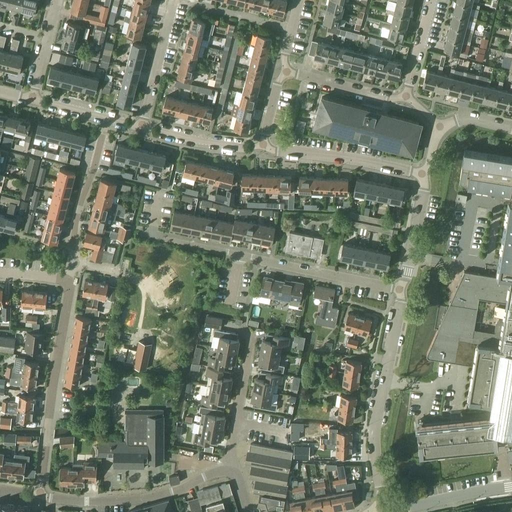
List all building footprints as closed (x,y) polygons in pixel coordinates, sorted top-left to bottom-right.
[(22,0),(8,0),(7,6),(20,9),(22,0)] [(22,0),(20,9),(34,13),(37,0),(22,0)] [(88,2),(81,0),(72,0),(69,17),(104,26),(105,19),(85,14),(88,2)] [(146,13),(149,2),(142,0),(134,0),(132,10),(146,13)] [(262,0),(249,0),(248,6),(260,9),(262,0)] [(262,0),(260,9),(271,12),(274,0),(262,0)] [(287,1),(283,0),(274,0),(271,12),(283,15),(287,1)] [(345,1),(341,0),(328,0),(326,9),(342,13),(345,1)] [(397,0),(396,0),(388,0),(389,0),(397,2),(394,10),(394,12),(409,16),(412,4),(397,0)] [(456,0),(456,1),(471,5),(471,7),(479,9),(480,5),(471,3),(472,0),(456,0)] [(468,17),(468,19),(475,21),(476,17),(469,15),(471,7),(471,5),(456,1),(453,13),(468,17)] [(118,6),(112,5),(109,17),(115,18),(118,6)] [(360,5),(357,17),(362,18),(365,6),(360,5)] [(393,14),(391,22),(391,24),(406,28),(409,16),(394,12),(394,10),(387,8),(386,12),(393,14)] [(339,25),(342,13),(326,9),(323,21),(339,25)] [(146,13),(132,10),(129,22),(143,25),(146,13)] [(465,29),(464,31),(472,33),(473,29),(465,27),(468,19),(468,17),(453,13),(450,25),(465,29)] [(403,41),(406,28),(391,24),(391,22),(367,16),(366,20),(379,23),(378,26),(390,29),(388,37),(403,41)] [(189,29),(210,35),(213,23),(192,17),(189,29)] [(64,34),(83,39),(85,27),(81,26),(67,22),(64,34)] [(140,37),(143,25),(129,22),(126,34),(129,34),(134,36),(140,37)] [(97,31),(95,40),(103,42),(107,26),(96,24),(94,30),(97,31)] [(462,41),(462,43),(469,45),(470,41),(462,39),(464,31),(465,29),(450,25),(447,37),(462,41)] [(209,40),(210,35),(189,29),(186,41),(200,45),(202,38),(209,40)] [(80,51),(83,39),(64,34),(61,46),(75,50),(75,49),(80,51)] [(257,34),(254,46),(268,50),(271,38),(257,34)] [(10,53),(9,53),(2,51),(6,37),(0,35),(0,67),(6,69),(10,53)] [(462,41),(447,37),(444,49),(459,53),(458,55),(466,57),(467,53),(460,51),(462,43),(462,41)] [(10,53),(6,69),(19,72),(23,57),(15,55),(19,40),(13,39),(9,53),(10,53)] [(312,40),(308,54),(314,56),(314,58),(326,61),(330,45),(312,40)] [(200,45),(186,41),(183,53),(197,57),(200,45)] [(114,44),(106,42),(104,48),(112,50),(114,44)] [(129,55),(143,58),(146,46),(132,43),(129,55)] [(342,48),(330,45),(326,61),(338,64),(342,48)] [(268,50),(254,46),(251,58),(265,61),(268,50)] [(112,50),(104,48),(101,60),(109,62),(110,55),(112,50)] [(350,67),(354,51),(342,48),(338,64),(350,67)] [(98,61),(100,53),(88,50),(86,58),(98,61)] [(511,69),(511,53),(501,50),(500,54),(511,57),(509,68),(511,69)] [(362,70),(366,54),(354,51),(350,67),(362,70)] [(477,52),(475,60),(482,62),(484,54),(477,52)] [(197,57),(183,53),(180,65),(194,68),(197,57)] [(374,73),(378,57),(366,54),(362,70),(374,73)] [(423,85),(437,89),(441,74),(446,56),(441,54),(437,73),(426,70),(423,85)] [(129,55),(126,67),(140,70),(143,58),(129,55)] [(390,60),(378,57),(374,73),(386,76),(390,60)] [(265,61),(251,58),(248,69),(262,73),(265,61)] [(90,61),(84,60),(82,68),(88,69),(90,61)] [(402,64),(390,60),(386,76),(398,79),(402,64)] [(97,63),(90,61),(88,69),(94,71),(97,63)] [(191,80),(194,68),(180,65),(177,76),(191,80)] [(473,98),(485,102),(489,86),(494,67),(489,66),(486,77),(487,77),(485,85),(476,83),(473,98)] [(47,80),(59,83),(63,70),(50,67),(47,80)] [(137,82),(140,70),(126,67),(123,79),(137,82)] [(437,89),(449,92),(453,77),(453,74),(455,69),(451,68),(449,76),(441,74),(437,89)] [(262,73),(248,69),(245,81),(259,84),(262,73)] [(71,86),(75,73),(63,70),(59,83),(71,86)] [(449,92),(461,95),(465,80),(467,72),(463,71),(462,76),(453,74),(453,77),(449,92)] [(83,89),(87,76),(75,73),(71,86),(83,89)] [(461,95),(473,98),(476,83),(479,75),(475,74),(473,82),(465,80),(461,95)] [(87,76),(83,89),(95,92),(99,79),(87,76)] [(134,94),(137,82),(123,79),(120,90),(134,94)] [(485,102),(497,105),(501,89),(503,81),(499,80),(497,88),(489,86),(485,102)] [(245,81),(242,93),(256,96),(259,84),(245,81)] [(497,105),(508,108),(511,93),(511,83),(509,91),(501,89),(497,105)] [(110,88),(103,86),(101,91),(109,94),(110,88)] [(134,94),(120,90),(117,102),(131,106),(134,94)] [(256,96),(242,93),(239,105),(253,108),(256,96)] [(162,110),(174,113),(178,99),(166,96),(164,101),(162,110)] [(368,142),(410,153),(413,154),(418,136),(415,136),(419,122),(376,111),(376,112),(367,110),(367,109),(322,97),(317,114),(320,115),(316,128),(359,139),(360,136),(369,139),(368,142)] [(186,116),(189,102),(178,99),(174,113),(186,116)] [(301,107),(310,110),(312,102),(303,100),(301,107)] [(197,119),(201,105),(189,102),(186,116),(197,119)] [(201,105),(197,119),(209,122),(213,108),(201,105)] [(253,108),(239,105),(236,116),(250,120),(253,108)] [(18,118),(7,115),(3,127),(15,130),(18,118)] [(247,132),(250,120),(236,116),(233,128),(247,132)] [(31,122),(18,118),(15,130),(26,133),(25,136),(30,138),(33,127),(29,126),(31,122)] [(35,136),(48,139),(51,127),(39,124),(35,136)] [(63,130),(51,127),(48,139),(59,142),(63,130)] [(74,133),(63,130),(59,142),(71,145),(74,133)] [(74,133),(71,145),(84,148),(87,136),(74,133)] [(115,157),(127,160),(130,147),(118,144),(115,157)] [(142,150),(130,147),(127,160),(139,163),(142,150)] [(0,149),(0,162),(5,163),(8,151),(0,149)] [(150,166),(154,153),(142,150),(139,163),(150,166)] [(467,171),(470,172),(467,186),(511,192),(511,197),(501,261),(504,262),(503,268),(500,268),(499,277),(464,271),(437,330),(425,358),(435,359),(473,366),(477,344),(511,349),(511,158),(465,151),(460,178),(460,180),(461,181),(462,182),(464,182),(466,179),(467,171)] [(154,153),(150,166),(162,169),(166,156),(154,153)] [(29,156),(26,169),(36,171),(40,159),(29,156)] [(195,177),(199,163),(187,160),(183,174),(195,177)] [(207,180),(210,166),(199,163),(195,177),(207,180)] [(177,164),(175,171),(182,173),(184,166),(177,164)] [(218,183),(218,184),(222,169),(210,166),(207,180),(213,182),(212,188),(217,189),(218,183)] [(26,169),(24,177),(34,180),(36,171),(26,169)] [(60,169),(57,180),(73,184),(76,172),(60,169)] [(234,172),(222,169),(218,184),(230,187),(234,172)] [(242,189),(254,189),(254,175),(242,174),(242,189)] [(266,175),(254,175),(254,189),(266,190),(266,175)] [(278,176),(266,175),(266,190),(273,190),(272,194),(278,194),(278,190),(278,176)] [(278,176),(278,190),(278,194),(294,195),(294,191),(294,183),(291,183),(291,177),(278,176)] [(311,177),(299,177),(299,183),(294,183),(294,191),(311,192),(311,177)] [(311,177),(311,192),(323,193),(324,178),(311,177)] [(336,179),(324,178),(323,193),(335,193),(336,179)] [(98,191),(114,195),(117,183),(101,179),(98,191)] [(348,179),(336,179),(335,193),(347,194),(348,179)] [(365,196),(368,181),(356,179),(353,193),(365,196)] [(19,196),(30,199),(33,183),(23,180),(20,192),(19,196)] [(73,184),(57,180),(54,192),(70,196),(73,184)] [(168,189),(169,182),(162,180),(161,187),(168,189)] [(380,184),(368,181),(365,196),(377,198),(380,184)] [(392,186),(380,184),(377,198),(389,201),(392,186)] [(404,189),(392,186),(389,201),(401,203),(404,189)] [(112,202),(114,195),(98,191),(95,202),(125,210),(126,205),(112,202)] [(67,207),(70,196),(54,192),(51,204),(67,207)] [(216,195),(214,200),(220,202),(227,203),(234,204),(235,193),(229,192),(228,198),(216,195)] [(456,200),(456,201),(465,202),(467,195),(457,193),(456,200)] [(15,232),(17,225),(18,219),(12,218),(16,204),(19,204),(20,200),(11,197),(6,216),(3,229),(15,232)] [(125,210),(95,202),(92,214),(108,218),(110,211),(123,215),(125,210)] [(64,219),(67,207),(51,204),(48,215),(64,219)] [(181,229),(184,213),(174,211),(171,227),(181,229)] [(191,231),(194,215),(184,213),(181,229),(191,231)] [(105,230),(108,218),(92,214),(89,226),(105,230)] [(45,227),(61,231),(64,219),(48,215),(45,227)] [(201,233),(204,217),(194,215),(191,231),(201,233)] [(211,235),(214,219),(204,217),(201,233),(211,235)] [(224,221),(214,219),(211,235),(221,237),(224,221)] [(235,219),(234,223),(232,236),(242,238),(245,221),(235,219)] [(231,239),(232,236),(234,223),(224,221),(221,237),(231,239)] [(252,240),(255,223),(245,221),(242,238),(252,240)] [(262,242),(265,225),(255,223),(252,240),(262,242)] [(275,227),(265,225),(262,242),(272,244),(275,227)] [(121,226),(117,239),(126,242),(130,228),(121,226)] [(58,242),(61,231),(45,227),(42,239),(58,242)] [(322,247),(324,239),(289,231),(285,251),(297,254),(298,252),(316,256),(318,246),(322,247)] [(91,258),(101,260),(103,250),(106,242),(101,240),(102,236),(87,232),(84,244),(94,246),(91,258)] [(340,258),(352,261),(355,246),(343,244),(340,258)] [(355,246),(352,261),(364,263),(367,249),(355,246)] [(103,250),(101,260),(115,264),(119,249),(115,248),(115,250),(114,253),(112,252),(107,251),(103,250)] [(367,249),(364,263),(375,266),(378,251),(367,249)] [(378,251),(375,266),(387,268),(390,253),(378,251)] [(291,283),(273,279),(264,277),(259,300),(269,302),(270,297),(289,301),(289,304),(298,306),(299,301),(303,284),(291,281),(291,283)] [(97,281),(85,279),(83,294),(94,296),(97,281)] [(92,308),(97,309),(99,297),(106,298),(108,283),(97,281),(94,296),(93,303),(92,308)] [(116,287),(110,286),(108,299),(114,300),(116,287)] [(335,327),(339,308),(331,307),(335,290),(315,286),(313,296),(323,298),(319,315),(317,315),(315,322),(335,327)] [(21,305),(34,307),(35,291),(23,290),(21,305)] [(35,291),(34,307),(46,308),(47,292),(35,291)] [(11,306),(2,306),(2,319),(11,319),(11,306)] [(355,331),(360,316),(348,313),(344,327),(355,331)] [(74,327),(89,330),(91,318),(76,316),(74,327)] [(222,319),(207,316),(205,324),(220,327),(222,319)] [(372,319),(360,316),(355,331),(367,334),(372,319)] [(89,330),(74,327),(72,338),(87,341),(89,330)] [(218,347),(237,351),(239,340),(235,339),(236,333),(214,329),(213,335),(220,337),(218,347)] [(26,350),(41,351),(43,333),(28,332),(26,350)] [(119,340),(121,333),(114,332),(113,338),(119,340)] [(260,350),(280,354),(281,346),(285,346),(285,344),(288,344),(289,338),(268,334),(267,340),(262,339),(260,350)] [(295,335),(294,342),(297,342),(304,343),(305,337),(295,335)] [(0,350),(13,352),(15,338),(0,336),(0,350)] [(87,341),(72,338),(70,350),(85,352),(87,341)] [(133,366),(146,369),(151,344),(139,341),(133,366)] [(325,350),(332,351),(333,343),(326,342),(325,350)] [(511,349),(477,344),(473,366),(468,401),(491,405),(508,408),(511,382),(511,349)] [(235,362),(237,351),(218,347),(216,355),(213,355),(212,357),(209,357),(208,363),(229,367),(230,361),(235,362)] [(85,352),(70,350),(68,361),(83,363),(85,352)] [(278,364),(280,354),(260,350),(258,361),(263,362),(262,368),(283,372),(284,365),(278,364)] [(14,367),(14,372),(22,373),(37,375),(39,363),(24,361),(25,358),(16,356),(14,367)] [(193,356),(192,362),(199,364),(200,357),(193,356)] [(346,360),(345,373),(359,375),(361,363),(346,360)] [(83,363),(68,361),(66,372),(81,375),(83,363)] [(209,374),(207,385),(230,389),(232,378),(227,377),(229,371),(207,367),(206,374),(209,374)] [(13,378),(22,379),(21,385),(35,388),(37,375),(22,373),(14,372),(13,377),(13,378)] [(79,386),(81,375),(66,372),(64,383),(79,386)] [(253,388),(273,392),(275,381),(281,383),(282,376),(261,372),(260,378),(255,377),(253,388)] [(359,375),(345,373),(343,385),(358,387),(359,375)] [(115,381),(110,380),(104,404),(109,405),(115,381)] [(228,401),(230,389),(207,385),(205,396),(202,395),(201,402),(222,406),(223,400),(228,401)] [(271,403),(273,392),(253,388),(251,400),(256,400),(255,406),(276,410),(277,404),(271,403)] [(10,402),(9,406),(33,409),(34,397),(20,395),(19,402),(10,402)] [(339,407),(354,409),(356,397),(341,395),(339,407)] [(33,409),(9,406),(2,405),(2,410),(18,412),(17,419),(32,421),(33,409)] [(503,434),(508,408),(491,405),(489,417),(415,424),(416,429),(417,429),(419,455),(498,447),(498,444),(504,443),(503,434)] [(200,423),(223,428),(225,417),(220,416),(221,410),(200,406),(199,412),(205,413),(203,424),(200,423)] [(353,421),(354,409),(339,407),(338,419),(353,421)] [(511,408),(508,408),(503,434),(504,443),(508,443),(509,458),(511,457),(511,408)] [(148,462),(163,462),(164,410),(126,410),(126,429),(125,441),(100,441),(99,455),(114,456),(114,467),(144,467),(144,459),(148,459),(148,462)] [(0,426),(11,428),(12,418),(1,416),(0,424),(0,426)] [(221,439),(223,428),(200,423),(198,434),(195,434),(194,440),(215,444),(216,438),(221,439)] [(336,444),(351,444),(351,431),(336,431),(336,438),(321,438),(315,438),(315,444),(320,444),(327,444),(327,443),(336,443),(336,444)] [(16,435),(4,434),(4,444),(15,445),(16,435)] [(19,442),(29,442),(29,436),(17,435),(17,444),(19,444),(19,442)] [(61,439),(61,448),(74,446),(75,437),(61,439)] [(286,484),(292,451),(250,443),(249,450),(246,464),(253,465),(251,478),(257,480),(257,479),(286,484)] [(351,456),(351,444),(336,444),(336,456),(351,456)] [(294,446),(294,458),(308,459),(309,446),(294,446)] [(0,453),(0,467),(1,467),(0,475),(11,476),(14,460),(2,458),(2,454),(0,453)] [(14,460),(11,476),(23,477),(24,466),(28,466),(29,456),(14,454),(14,460)] [(73,468),(72,484),(84,485),(84,479),(95,480),(95,482),(96,482),(97,468),(96,468),(97,462),(85,462),(85,464),(74,463),(73,468)] [(62,467),(61,484),(72,484),(73,468),(62,467)] [(343,469),(337,471),(338,479),(340,485),(341,492),(344,508),(355,506),(353,497),(357,496),(354,482),(346,483),(343,469)] [(171,484),(180,482),(178,474),(169,476),(171,484)] [(257,479),(257,480),(255,493),(261,494),(261,493),(267,494),(268,492),(285,495),(288,484),(286,484),(257,479)] [(336,486),(337,492),(331,494),(334,509),(344,508),(341,492),(340,485),(338,479),(333,480),(334,487),(336,486)] [(229,482),(218,486),(221,496),(232,493),(229,482)] [(334,509),(331,494),(325,495),(324,488),(325,488),(324,482),(318,483),(323,511),(334,509)] [(320,511),(323,511),(318,483),(311,485),(313,490),(315,489),(316,496),(310,497),(312,511),(320,511)] [(304,499),(303,492),(305,491),(304,485),(297,486),(299,493),(300,499),(302,511),(312,511),(310,497),(304,499)] [(198,497),(202,511),(200,504),(221,498),(221,496),(218,486),(197,492),(198,497)] [(302,511),(300,499),(299,493),(297,486),(291,487),(293,494),(294,493),(296,500),(289,501),(291,511),(302,511)] [(261,493),(261,494),(259,506),(259,507),(260,511),(281,511),(282,511),(285,495),(268,492),(267,494),(261,493)] [(195,511),(202,511),(198,497),(188,500),(191,511),(195,510),(195,511)] [(174,511),(172,511),(168,500),(128,511),(174,511)] [(225,511),(223,502),(206,506),(207,511),(225,511)]
